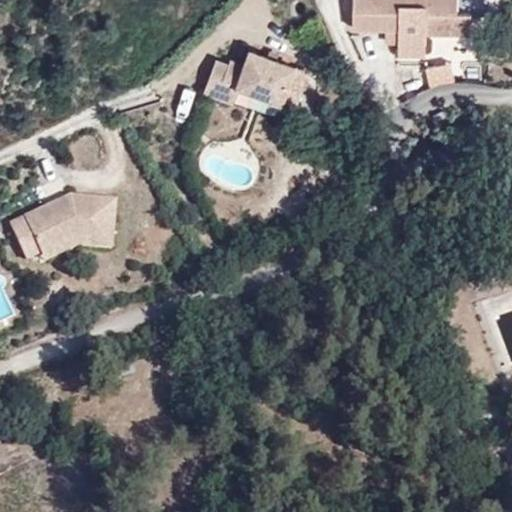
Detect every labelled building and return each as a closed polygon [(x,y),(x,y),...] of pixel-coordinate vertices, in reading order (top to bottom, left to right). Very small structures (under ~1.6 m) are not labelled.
[(446,26),(445,7),(411,8),(411,0),(379,0),(380,8),(347,9),(345,45),(377,44),(392,44),(392,56),(392,68),(418,68),(418,47),(419,26),(446,26)] [(462,7),(445,7),(446,26),(462,26),(462,7)] [(462,26),(446,26),(419,26),(418,47),(461,45),(462,26)] [(392,44),(377,44),(376,55),(392,56),(392,44)] [(223,101),(267,116),(268,111),(273,98),(287,103),(293,85),(279,80),(235,65),(230,78),(215,73),(214,78),(203,110),(218,115),(223,101)] [(190,105),(203,110),(214,78),(201,73),(190,105)] [(268,111),(283,116),(287,103),(273,98),(268,111)] [(66,248),(101,252),(105,216),(57,212),(0,237),(0,238),(16,273),(28,266),(66,248)] [(99,261),(101,252),(66,248),(28,266),(35,277),(66,261),(99,261)]
